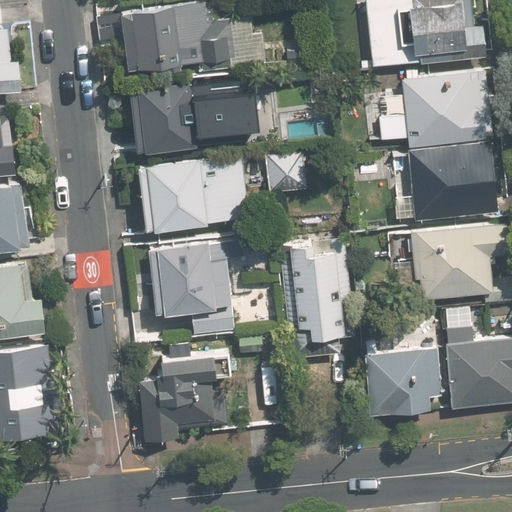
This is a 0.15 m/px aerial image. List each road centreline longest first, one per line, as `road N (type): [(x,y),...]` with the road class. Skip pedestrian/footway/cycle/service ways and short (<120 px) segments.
road 1 (residential): [(117,505),(119,455),(95,328),(59,0)]
road 2 (tertiary): [(368,477),(117,505)]
road 3 (tertiary): [(368,477),(511,441)]
road 4 (tertiary): [(511,485),(368,477)]
